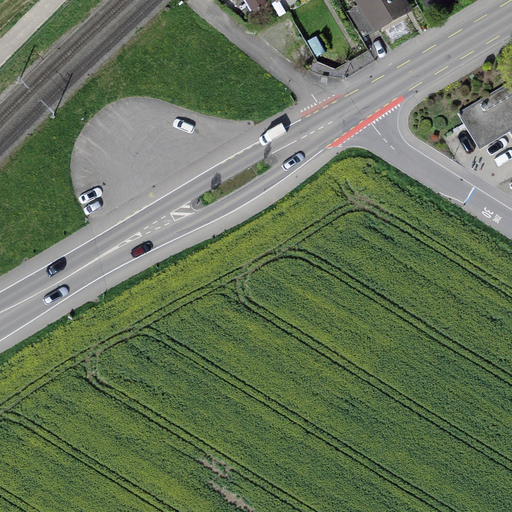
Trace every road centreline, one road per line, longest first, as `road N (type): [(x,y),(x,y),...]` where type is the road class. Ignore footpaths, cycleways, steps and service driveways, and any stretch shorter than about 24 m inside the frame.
road 1 (primary): [(355,106),(0,314)]
road 2 (residential): [(355,106),(388,146),(511,226)]
road 3 (primary): [(511,12),(355,106)]
